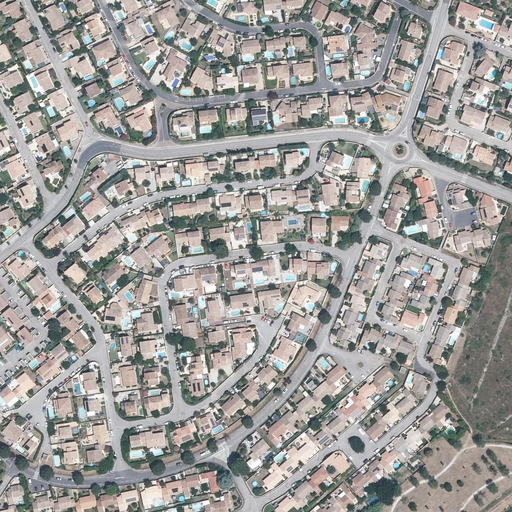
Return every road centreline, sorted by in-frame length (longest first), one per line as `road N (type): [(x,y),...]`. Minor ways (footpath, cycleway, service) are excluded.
road 1 (residential): [(181,414),(163,296),(167,272),(185,262),(293,246),(353,260)]
road 2 (residential): [(48,266),(139,201),(295,180),(314,165),(314,135)]
road 3 (residential): [(322,88),(317,39),(307,27),(232,28),(185,0)]
road 4 (residential): [(25,0),(98,148)]
road 5 (residential): [(322,88),(169,101)]
road 6 (residential): [(475,39),(451,122),(511,149)]
road 7 (residential): [(165,152),(314,135)]
road 8 (residential): [(424,342),(453,262),(399,239)]
road 9 (residential): [(399,239),(371,320),(424,342)]
road 10 (residential): [(373,451),(430,398),(437,378),(419,356),(424,342)]
road 11 (residential): [(181,414),(217,394),(263,349),(264,330),(250,321)]
road 12 (residential): [(404,4),(377,77),(322,88)]
road 13 (residential): [(234,439),(291,386),(319,343)]
road 14 (residential): [(102,345),(41,396),(44,444)]
road 15 (residential): [(169,101),(135,71),(100,0)]
road 16 (residential): [(55,210),(0,99)]
